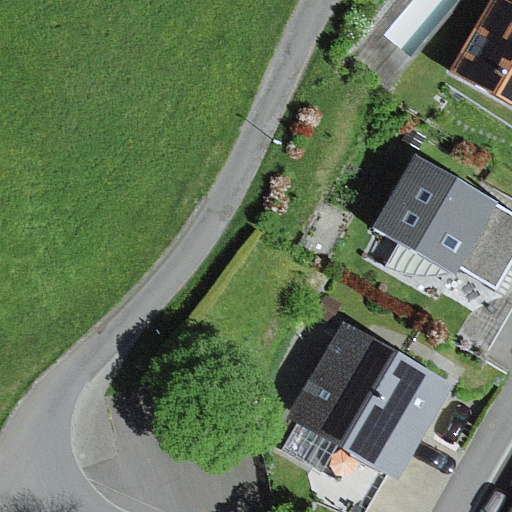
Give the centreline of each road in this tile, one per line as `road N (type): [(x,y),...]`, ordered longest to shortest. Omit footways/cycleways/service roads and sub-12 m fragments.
road 1 (residential): [(42,480),(35,442),(61,384),(195,247),(318,0)]
road 2 (residential): [(452,511),(511,404)]
